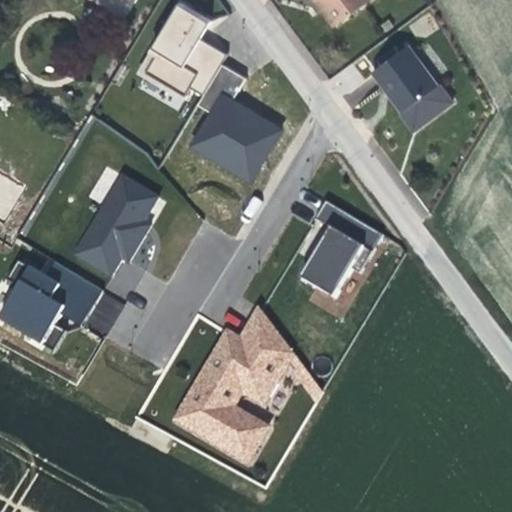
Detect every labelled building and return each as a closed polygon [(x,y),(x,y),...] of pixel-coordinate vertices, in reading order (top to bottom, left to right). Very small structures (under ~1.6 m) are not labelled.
[(207,3),(203,0),(183,0),(149,58),(205,91),(231,47),(211,36),(225,13),(207,3)] [(371,0),(315,0),(318,3),(336,27),(371,0)] [(453,103),(440,85),(439,86),(408,46),(373,71),(387,90),(389,89),(405,110),(401,113),(415,131),(453,103)] [(244,98),(230,89),(199,136),(255,171),(287,128),(244,98)] [(151,213),(162,196),(121,170),(74,244),(116,270),(128,251),(135,255),(147,237),(158,218),(151,213)] [(381,242),(342,219),(327,245),(314,266),(346,285),(359,262),(366,266),(381,242)] [(6,303),(54,332),(71,306),(78,310),(88,316),(108,282),(38,244),(6,303)] [(278,419),(257,408),(295,350),(261,306),(246,336),(238,332),(231,328),(178,416),(252,461),(278,419)]
